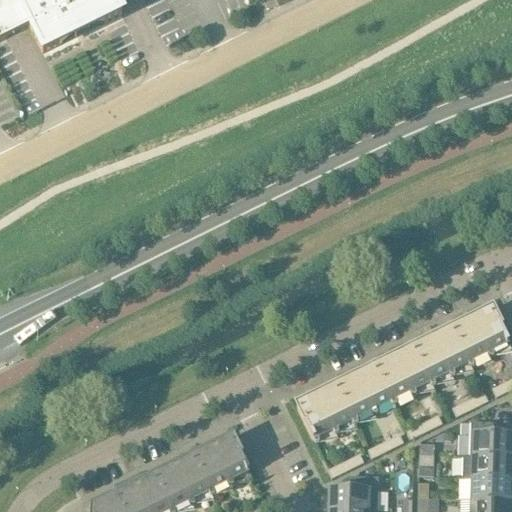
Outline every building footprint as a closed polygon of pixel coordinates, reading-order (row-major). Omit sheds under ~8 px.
[(0,0),(0,43),(29,29),(42,56),(121,17),(112,0),(0,0)] [(491,314),(452,333),(468,367),(508,347),(491,314)] [(452,333),(413,352),(429,386),(468,367),(452,333)] [(413,352),(393,362),(374,372),(391,405),(429,386),(413,352)] [(374,372),(355,381),(335,391),(352,424),(391,405),(374,372)] [(511,392),(511,382),(501,387),(506,396),(511,392)] [(506,396),(501,387),(491,392),(495,401),(506,396)] [(335,391),(316,400),(295,411),(312,444),(352,424),(335,391)] [(476,410),(487,405),(483,397),(472,402),(476,410)] [(476,410),(472,402),(462,407),(466,415),(476,410)] [(466,415),(462,407),(451,412),(455,421),(466,415)] [(441,428),(437,419),(426,424),(430,433),(441,428)] [(430,433),(426,424),(416,430),(420,438),(430,433)] [(462,460),(510,461),(511,439),(491,438),(491,426),(470,426),(469,459),(462,459),(462,460)] [(416,430),(405,435),(410,443),(420,438),(416,430)] [(392,452),(402,447),(398,438),(388,443),(392,452)] [(231,442),(211,452),(192,462),(208,495),(248,475),(231,442)] [(392,452),(388,443),(377,449),(381,457),(392,452)] [(418,458),(429,459),(429,448),(419,448),(418,458)] [(377,449),(367,454),(371,462),(381,457),(377,449)] [(352,472),(362,466),(358,458),(348,463),(352,472)] [(428,469),(429,459),(418,458),(418,469),(428,469)] [(510,483),(510,461),(462,460),(461,481),(510,483)] [(174,511),(208,495),(192,462),(153,481),(168,511),(174,511)] [(342,477),(352,472),(348,463),(337,468),(342,477)] [(327,474),(331,482),(342,477),(337,468),(327,474)] [(329,493),(328,511),(376,511),(378,481),(348,480),(329,490),(329,493)] [(168,511),(153,481),(115,500),(120,511),(168,511)] [(509,504),(510,483),(461,481),(461,482),(472,482),(471,503),(509,504)] [(417,502),(427,502),(428,487),(417,487),(417,502)] [(91,511),(120,511),(115,500),(91,511)] [(426,511),(427,502),(417,502),(416,511),(426,511)] [(400,511),(410,511),(411,503),(401,503),(400,511)] [(508,511),(509,504),(471,503),(470,511),(508,511)]
